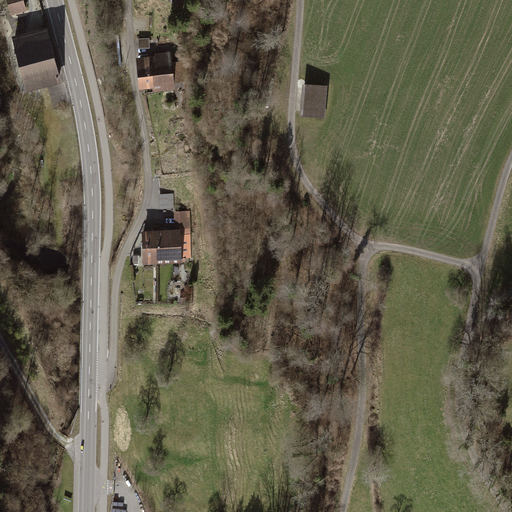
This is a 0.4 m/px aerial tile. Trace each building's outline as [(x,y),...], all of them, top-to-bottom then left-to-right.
[(6,0),(11,15),(27,11),(24,0),(6,0)] [(47,29),(13,37),(27,93),(61,85),(59,79),(47,29)] [(151,37),(140,37),(140,49),(151,49),(151,37)] [(173,64),(172,53),(156,55),(156,57),(137,59),(140,91),(154,90),(155,93),(176,91),(175,84),(188,83),(186,62),(173,64)] [(302,87),(301,118),(324,120),(325,88),(302,87)] [(174,193),(159,193),(159,207),(174,207),(174,193)] [(175,227),(143,227),(144,262),(158,261),(182,261),(182,257),(191,256),(191,210),(175,210),(175,227)]
